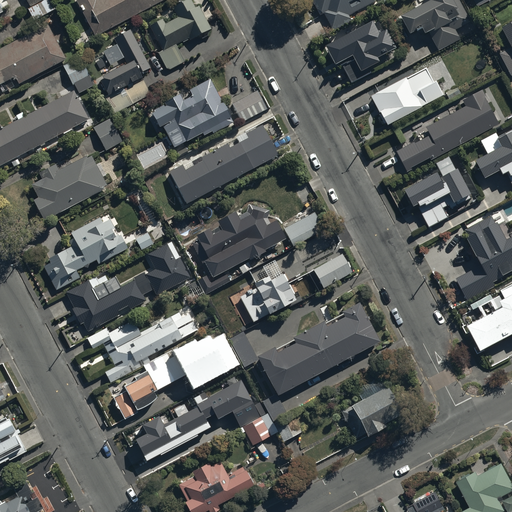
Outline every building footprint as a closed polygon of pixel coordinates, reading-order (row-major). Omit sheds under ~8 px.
[(56,8),(50,0),(47,0),(29,10),(35,20),(56,8)] [(76,0),(95,35),(162,0),(76,0)] [(185,61),(176,44),(188,38),(189,39),(210,27),(198,5),(193,8),(189,0),(186,0),(172,7),(177,17),(164,24),(161,20),(151,26),(164,51),(160,53),(169,69),(185,61)] [(353,21),(349,14),(376,1),(375,0),(313,0),(321,16),(325,13),(333,30),(353,21)] [(429,0),(432,5),(402,21),(412,40),(424,33),(428,39),(431,37),(439,51),(461,39),(457,32),(472,24),(459,0),(429,0)] [(337,62),(340,60),(351,81),(371,71),(368,66),(380,60),(378,56),(397,46),(387,27),(379,32),(373,20),(327,44),(337,62)] [(48,24),(0,49),(0,84),(16,77),(20,84),(67,60),(48,24)] [(511,28),(503,33),(511,49),(511,50),(500,56),(511,78),(511,28)] [(150,67),(129,30),(113,39),(126,62),(101,75),(103,78),(100,79),(109,95),(143,76),(141,72),(150,67)] [(80,56),(63,65),(72,84),(74,84),(79,93),(94,85),(80,56)] [(428,87),(428,88),(428,89),(425,90),(417,75),(372,99),(388,129),(443,99),(438,91),(439,91),(439,90),(439,89),(440,88),(440,87),(440,86),(439,86),(439,85),(439,84),(438,84),(438,83),(437,83),(436,82),(435,82),(434,82),(433,82),(432,82),(431,82),(431,83),(430,83),(430,84),(429,84),(429,85),(429,86),(428,86),(428,87)] [(224,105),(209,78),(189,89),(192,95),(182,100),(179,93),(166,101),(167,104),(151,112),(159,127),(162,125),(174,147),(196,135),(197,138),(212,130),(213,133),(233,122),(229,115),(232,113),(227,103),(224,105)] [(267,108),(257,89),(232,103),(242,121),(267,108)] [(18,119),(0,128),(0,164),(88,119),(73,90),(24,115),(22,111),(16,115),(18,119)] [(501,127),(483,93),(464,103),(467,108),(427,129),(431,138),(416,145),(398,154),(409,175),(413,172),(412,170),(431,161),(432,163),(501,127)] [(109,117),(93,126),(105,149),(122,140),(109,117)] [(199,157),(168,174),(186,206),(266,163),(267,165),(274,161),(274,160),(278,157),(262,128),(246,137),(245,135),(235,140),(236,142),(201,160),(199,157)] [(478,166),(487,184),(503,176),(505,180),(509,178),(511,184),(511,138),(501,144),(497,136),(482,144),(489,158),(482,161),(481,160),(477,162),(478,166)] [(31,182),(38,196),(33,198),(43,219),(104,190),(103,187),(106,185),(92,154),(58,169),(55,163),(41,170),(44,176),(31,182)] [(459,208),(474,200),(460,174),(444,182),(447,189),(446,189),(440,178),(407,196),(416,212),(420,210),(431,230),(449,220),(444,210),(450,207),(452,211),(459,208)] [(208,274),(194,282),(202,296),(220,287),(214,276),(246,260),(247,262),(263,253),(262,251),(284,240),(274,221),(267,224),(265,220),(267,213),(247,206),(244,213),(241,215),(239,212),(234,215),(234,213),(215,222),(218,228),(208,232),(206,229),(194,235),(206,259),(201,261),(208,274)] [(314,211),(283,227),(292,245),(323,229),(314,211)] [(72,244),(49,256),(51,261),(43,265),(56,289),(81,276),(77,269),(95,259),(97,263),(128,247),(112,217),(103,221),(100,217),(71,232),(74,237),(69,239),(72,244)] [(511,240),(507,243),(499,228),(498,228),(493,219),(466,233),(471,243),(469,244),(482,267),(456,281),(468,303),(496,288),(495,286),(504,280),(505,281),(511,277),(511,240)] [(145,229),(134,235),(141,248),(152,242),(145,229)] [(97,276),(66,292),(73,306),(71,307),(79,324),(83,322),(87,330),(121,314),(119,310),(128,306),(129,308),(146,300),(142,293),(154,287),(156,292),(190,276),(171,242),(147,253),(154,269),(145,273),(144,272),(133,277),(134,279),(120,285),(116,278),(108,282),(105,275),(98,278),(97,276)] [(350,272),(339,254),(309,271),(319,289),(350,272)] [(256,287),(240,295),(253,321),(296,299),(282,272),(270,278),(268,274),(253,281),(256,287)] [(502,308),(505,314),(470,332),(483,357),(511,341),(511,290),(503,295),(508,304),(502,308)] [(275,347),(257,356),(278,396),(379,343),(358,303),(341,312),(343,316),(325,325),(324,323),(293,339),(294,341),(276,351),(275,347)] [(108,326),(86,337),(92,348),(103,343),(115,365),(104,371),(110,381),(149,361),(146,355),(197,328),(190,316),(193,315),(188,305),(139,331),(132,319),(111,330),(108,326)] [(244,334),(231,340),(245,368),(258,362),(244,334)] [(136,380),(124,387),(128,393),(114,400),(124,421),(139,414),(137,410),(138,410),(139,410),(140,410),(141,410),(142,409),(143,409),(144,409),(145,409),(146,408),(147,407),(148,407),(149,406),(150,406),(150,405),(151,405),(152,404),(153,403),(154,402),(155,401),(155,400),(156,400),(156,399),(157,398),(157,397),(158,396),(158,395),(159,394),(159,393),(159,392),(159,391),(193,372),(195,376),(193,377),(194,377),(195,377),(196,377),(197,377),(198,377),(199,377),(200,377),(201,377),(202,377),(203,376),(204,376),(205,376),(206,376),(207,375),(208,375),(209,374),(210,374),(211,373),(212,373),(213,372),(214,372),(215,371),(216,370),(217,369),(218,368),(220,371),(232,364),(220,343),(209,350),(205,345),(193,352),(191,348),(180,355),(177,350),(144,368),(146,372),(135,378),(136,380)] [(351,407),(341,412),(355,439),(365,433),(367,437),(386,427),(385,425),(402,415),(387,388),(386,388),(378,374),(354,386),(362,400),(351,406),(351,407)] [(137,441),(145,456),(206,423),(204,419),(215,413),(219,420),(233,412),(241,427),(261,417),(241,380),(195,404),(197,407),(164,424),(160,417),(143,426),(148,435),(137,441)] [(276,395),(263,401),(275,424),(288,417),(276,395)] [(3,411),(0,412),(0,460),(8,457),(9,459),(26,451),(9,416),(6,417),(3,411)] [(269,415),(243,428),(253,447),(279,435),(269,415)] [(276,425),(285,443),(303,434),(294,416),(276,425)] [(474,470),(455,480),(469,506),(462,509),(463,511),(499,511),(504,510),(500,501),(503,499),(501,495),(511,489),(511,482),(501,462),(477,475),(474,470)] [(191,473),(194,478),(178,486),(186,502),(184,503),(188,511),(207,511),(254,487),(246,472),(244,473),(242,469),(226,477),(220,464),(210,469),(208,464),(191,473)] [(0,511),(43,511),(45,511),(35,492),(33,494),(27,482),(15,489),(20,498),(8,504),(7,502),(4,504),(2,501),(0,501),(0,511)] [(435,489),(405,504),(409,511),(439,511),(439,510),(444,507),(435,489)] [(511,509),(511,495),(503,501),(508,511),(511,509)]
